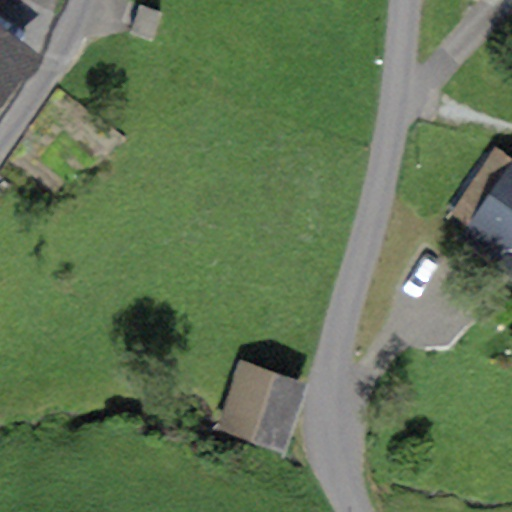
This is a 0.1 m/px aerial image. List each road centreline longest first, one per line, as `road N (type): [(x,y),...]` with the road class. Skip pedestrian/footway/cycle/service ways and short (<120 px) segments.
road 1 (unclassified): [(405,0),(374,210),(328,380),(334,462),(352,511)]
road 2 (unclassified): [(0,136),(48,70),(80,0)]
